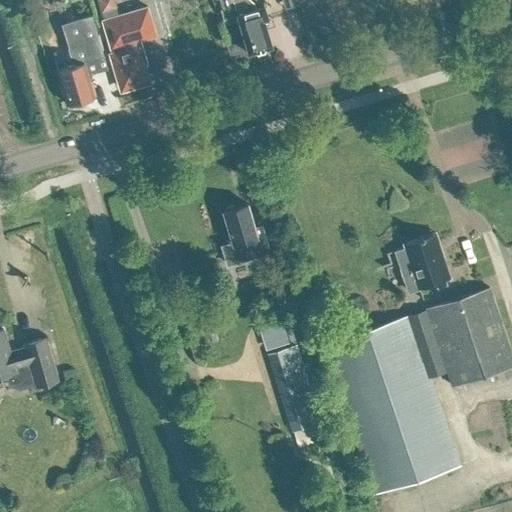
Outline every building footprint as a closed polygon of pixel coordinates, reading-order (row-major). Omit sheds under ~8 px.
[(100,0),(103,13),(120,10),(118,0),(100,0)] [(223,0),(225,2),(232,0),(247,52),(270,45),(262,19),(267,17),(263,4),(254,7),(252,1),(251,0),(223,0)] [(141,61),(145,60),(139,38),(155,34),(147,5),(101,18),(121,87),(125,86),(127,88),(133,86),(134,83),(146,80),(141,61)] [(102,55),(94,25),(81,29),(89,58),(102,55)] [(82,60),(77,44),(62,48),(66,64),(56,68),(66,103),(69,102),(72,104),(79,102),(80,99),(92,95),(87,76),(90,75),(85,59),(82,60)] [(253,225),(246,202),(221,209),(232,242),(222,245),(227,261),(272,247),(265,221),(253,225)] [(431,232),(402,242),(404,245),(393,248),(406,290),(434,281),(436,287),(447,284),(444,277),(446,277),(444,269),(446,268),(437,242),(435,243),(431,232)] [(284,287),(275,262),(261,267),(267,283),(265,283),(268,293),(284,287)] [(451,384),(511,363),(511,357),(488,285),(425,306),(410,313),(322,342),(371,492),(459,463),(430,374),(446,369),(451,384)] [(8,350),(1,327),(0,327),(0,373),(4,372),(7,383),(15,388),(34,382),(35,384),(56,378),(43,335),(22,342),(23,345),(8,350)] [(291,429),(301,426),(321,420),(294,333),(282,337),(285,347),(267,352),(291,429)] [(343,498),(339,483),(328,486),(331,501),(343,498)]
